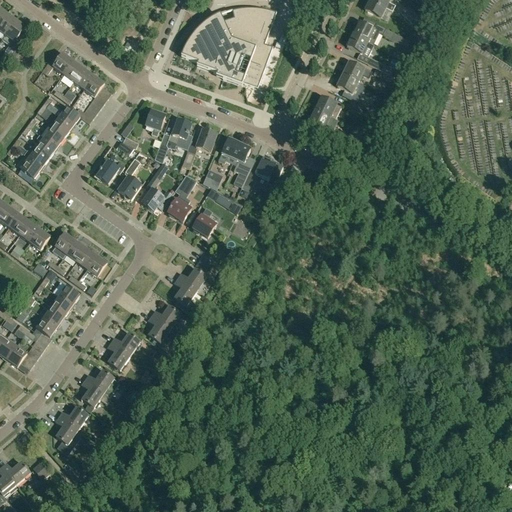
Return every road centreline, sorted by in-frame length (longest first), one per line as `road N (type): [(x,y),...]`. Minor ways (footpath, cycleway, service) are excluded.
road 1 (residential): [(0,434),(49,388),(150,244),(66,186),(139,88)]
road 2 (residential): [(385,197),(458,0)]
road 3 (unclassified): [(269,143),(340,0)]
road 4 (unclassified): [(139,88),(11,0)]
road 5 (residential): [(269,143),(139,88)]
road 6 (residential): [(511,254),(385,197)]
road 7 (residential): [(385,197),(269,143)]
